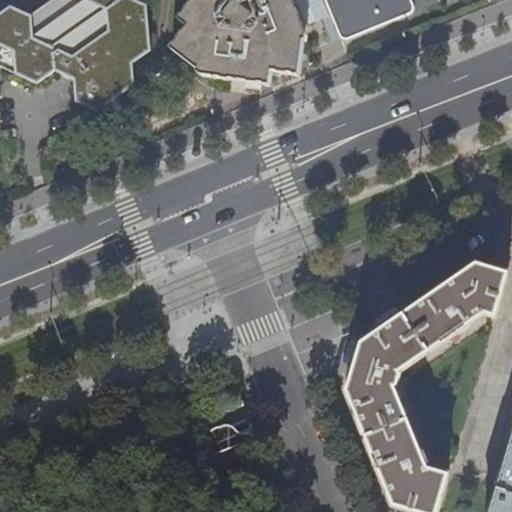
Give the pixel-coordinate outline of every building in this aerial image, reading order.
[(132,63),(152,50),(148,6),(136,0),(52,0),(30,16),(9,6),(0,12),(0,68),(35,85),(53,72),(72,82),(74,103),(96,113),(134,88),(132,63)] [(197,0),(178,24),(186,32),(168,54),(195,75),(199,71),(213,73),(212,81),(239,85),(271,89),(273,75),(301,79),(306,47),(299,45),(294,33),(304,29),(315,24),(326,20),(330,18),(337,39),(414,8),(411,0),(197,0)] [(393,506),(412,511),(437,511),(449,473),(429,467),(424,452),(422,452),(395,386),(396,386),(400,374),(399,372),(456,333),(457,335),(469,326),(469,325),(484,314),(495,318),(509,273),(477,262),(403,314),(361,342),(353,368),(346,390),(356,415),(393,506)] [(337,363),(353,368),(361,342),(403,314),(395,301),(345,334),(337,363)] [(511,511),(511,437),(490,511),(511,511)]
